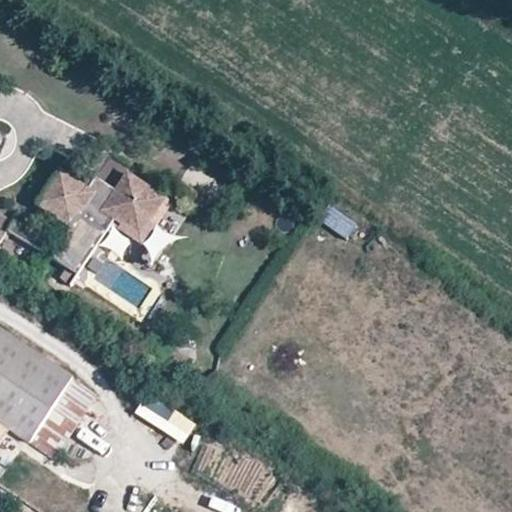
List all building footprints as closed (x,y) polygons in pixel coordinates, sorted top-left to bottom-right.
[(115,186),(126,167),(109,157),(98,175),(115,186)] [(163,207),(125,182),(113,199),(93,186),(85,198),(57,180),(39,207),(72,229),(81,217),(108,234),(116,222),(142,239),(163,207)] [(350,240),(360,225),(330,206),(320,221),(350,240)] [(0,212),(0,252),(11,236),(19,225),(0,212)] [(108,234),(81,217),(72,229),(58,250),(51,261),(79,279),(108,234)] [(58,250),(19,225),(11,236),(51,261),(58,250)] [(77,379),(0,328),(0,448),(13,429),(57,458),(99,395),(76,380),(77,379)]
